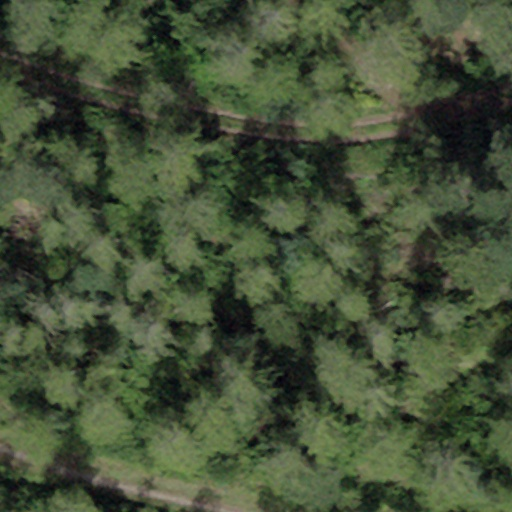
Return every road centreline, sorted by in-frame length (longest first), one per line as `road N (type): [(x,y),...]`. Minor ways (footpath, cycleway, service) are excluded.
road 1 (track): [(0,61),(228,128),(379,150),(511,107)]
road 2 (track): [(229,0),(459,127)]
